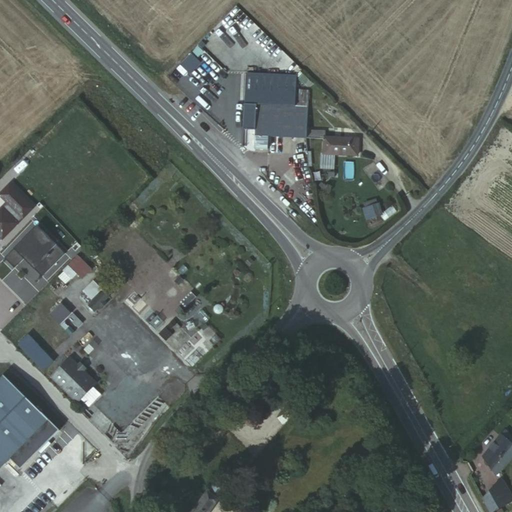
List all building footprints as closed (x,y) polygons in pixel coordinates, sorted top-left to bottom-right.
[(292,78),(226,71),(225,80),(242,81),(240,102),(253,103),(290,107),(291,91),(292,78)] [(303,91),(291,91),(290,107),(302,108),(303,91)] [(253,103),(249,147),(262,149),(264,137),(301,139),(301,130),(302,108),(290,107),(253,103)] [(305,133),(304,139),(318,140),(317,156),(351,158),(352,141),(318,139),(318,134),(305,133)] [(0,232),(25,208),(2,184),(0,186),(0,201),(2,204),(0,205),(0,232)] [(380,205),(361,209),(363,222),(383,218),(380,205)] [(65,253),(37,224),(4,256),(14,267),(24,257),(26,259),(28,258),(34,264),(32,265),(42,276),(65,253)] [(117,261),(125,250),(114,241),(105,251),(117,261)] [(77,275),(81,280),(92,271),(79,256),(57,276),(65,286),(77,275)] [(487,286),(488,279),(475,278),(474,284),(487,286)] [(96,313),(110,298),(93,282),(79,297),(96,313)] [(62,303),(49,316),(71,338),(84,325),(62,303)] [(54,361),(28,334),(19,343),(45,370),(54,361)] [(80,366),(72,358),(53,377),(79,404),(99,384),(87,372),(80,366)] [(90,369),(83,362),(80,366),(87,372),(90,369)] [(59,429),(3,374),(0,376),(0,468),(10,458),(21,468),(59,429)] [(99,410),(89,420),(100,431),(110,421),(99,410)] [(505,433),(484,457),(495,475),(511,456),(511,439),(509,442),(506,439),(508,436),(505,433)] [(484,496),(492,510),(495,508),(506,501),(511,497),(511,495),(501,479),(484,496)] [(204,511),(213,499),(202,493),(190,511),(204,511)] [(506,501),(495,508),(498,511),(504,511),(511,508),(506,501)]
